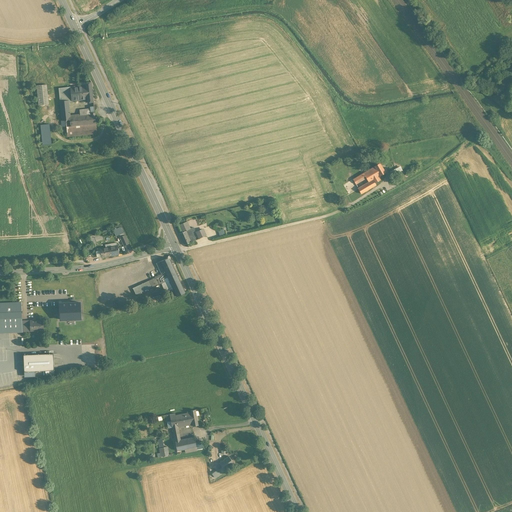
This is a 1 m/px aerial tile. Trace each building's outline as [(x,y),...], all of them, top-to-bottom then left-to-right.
[(51,106),(49,85),(38,86),(41,108),(51,106)] [(96,85),(59,87),(62,128),(70,127),(70,138),(100,136),(96,85)] [(55,146),(53,125),(43,126),(45,147),(55,146)] [(378,163),(342,185),(348,195),(357,190),(360,195),(375,186),(374,184),(380,181),(378,178),(384,174),(378,163)] [(183,232),(190,229),(187,222),(179,225),(183,232)] [(120,226),(112,229),(115,236),(123,232),(120,226)] [(195,231),(193,227),(190,229),(183,232),(179,234),(184,245),(195,240),(192,232),(195,231)] [(203,230),(197,232),(200,238),(205,236),(203,230)] [(99,236),(99,234),(90,237),(92,244),(96,242),(95,237),(99,236)] [(129,243),(125,235),(120,237),(124,246),(129,243)] [(94,250),(91,246),(83,251),(86,255),(94,250)] [(118,246),(109,247),(111,256),(119,254),(118,246)] [(101,250),(97,251),(98,257),(102,256),(102,257),(111,256),(109,247),(101,249),(101,250)] [(173,290),(176,296),(185,292),(170,259),(169,259),(167,258),(160,262),(168,277),(173,290)] [(168,277),(160,262),(156,263),(161,274),(156,277),(159,284),(161,284),(164,282),(165,282),(164,279),(168,277)] [(159,284),(156,277),(133,288),(136,295),(159,284)] [(173,290),(168,277),(164,279),(165,282),(164,282),(168,289),(169,292),(173,290)] [(169,298),(176,296),(173,290),(169,292),(167,293),(169,298)] [(149,300),(150,303),(165,300),(163,295),(153,297),(153,299),(149,300)] [(22,321),(21,302),(0,303),(0,333),(22,332),(22,331),(22,321)] [(80,303),(59,303),(60,319),(81,318),(80,303)] [(42,320),(30,321),(31,331),(43,330),(42,320)] [(31,331),(30,321),(22,321),(22,331),(31,331)] [(53,353),(23,355),(25,377),(35,376),(35,371),(45,371),(45,375),(54,375),(53,353)] [(194,426),(192,412),(176,415),(175,413),(170,415),(171,421),(172,427),(174,435),(179,434),(178,427),(190,425),(191,427),(194,426)] [(195,437),(181,440),(175,441),(177,451),(186,449),(187,453),(197,451),(197,450),(196,443),(195,437)] [(161,457),(169,456),(167,447),(164,447),(162,439),(158,439),(161,453),(161,457)] [(203,442),(196,443),(197,450),(205,449),(203,442)] [(222,467),(225,470),(235,463),(229,456),(220,464),(222,467)] [(225,470),(222,467),(213,474),(215,477),(225,470)]
